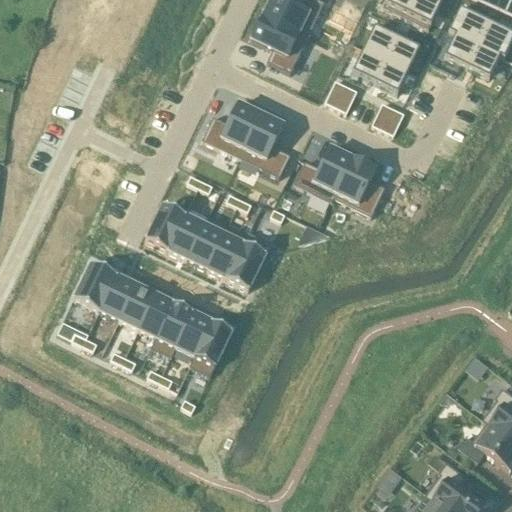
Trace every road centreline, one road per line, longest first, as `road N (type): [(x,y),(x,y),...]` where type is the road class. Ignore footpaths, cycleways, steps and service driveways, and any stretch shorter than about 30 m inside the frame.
road 1 (residential): [(451,89),(413,168),(209,69)]
road 2 (residential): [(77,128),(0,288)]
